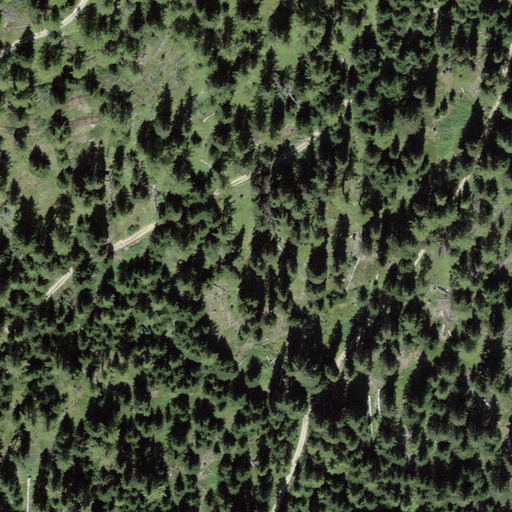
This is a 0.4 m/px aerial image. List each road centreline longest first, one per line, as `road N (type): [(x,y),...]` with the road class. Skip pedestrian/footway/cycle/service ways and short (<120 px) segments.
road 1 (track): [(449,0),(314,138),(119,246),(82,258),(0,335)]
road 2 (track): [(274,511),(307,408),(447,221),(479,158),(511,49)]
